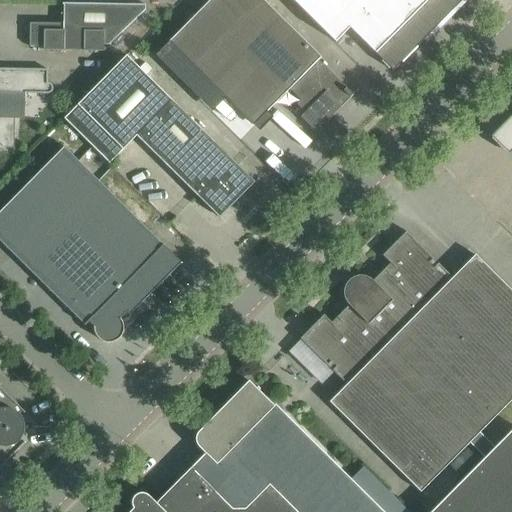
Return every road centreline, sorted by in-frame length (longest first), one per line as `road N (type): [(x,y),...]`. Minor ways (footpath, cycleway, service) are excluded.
road 1 (unclassified): [(116,429),(356,202),(511,34)]
road 2 (unclassified): [(116,429),(0,313)]
